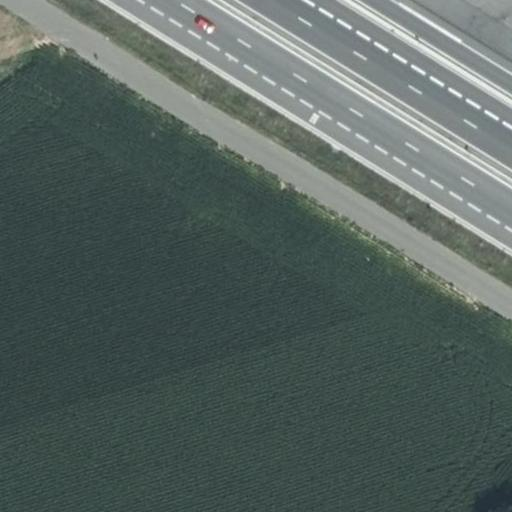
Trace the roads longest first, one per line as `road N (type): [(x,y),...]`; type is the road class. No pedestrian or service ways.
road 1 (trunk): [(174,0),(511,208)]
road 2 (trunk): [(511,151),(267,0)]
road 3 (secondary): [(511,85),(372,0)]
